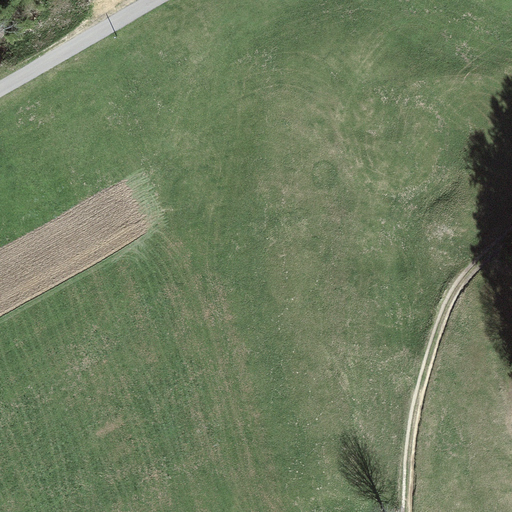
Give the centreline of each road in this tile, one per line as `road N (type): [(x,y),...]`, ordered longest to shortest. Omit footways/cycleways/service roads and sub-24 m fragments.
road 1 (track): [(405,511),(418,401),(444,314),(471,269),(511,232)]
road 2 (track): [(0,90),(156,0)]
